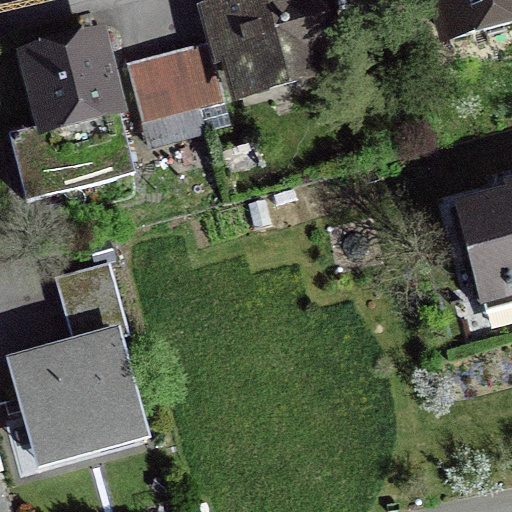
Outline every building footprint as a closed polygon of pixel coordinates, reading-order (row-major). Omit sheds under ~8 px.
[(250,87),(322,67),(303,0),(267,0),(229,11),(250,87)] [(386,17),(381,0),(332,0),(341,29),(386,17)] [(511,0),(426,0),(440,50),(511,30),(511,0)] [(125,65),(141,125),(226,102),(210,42),(157,56),(125,65)] [(136,176),(100,43),(68,52),(28,62),(46,130),(11,139),(28,205),(136,176)] [(278,206),(299,200),(296,189),(275,195),(278,206)] [(511,191),(505,193),(507,201),(456,214),(478,302),(511,293),(511,191)] [(272,226),(266,200),(250,203),(256,229),(272,226)] [(149,443),(123,339),(16,367),(42,470),(149,443)]
